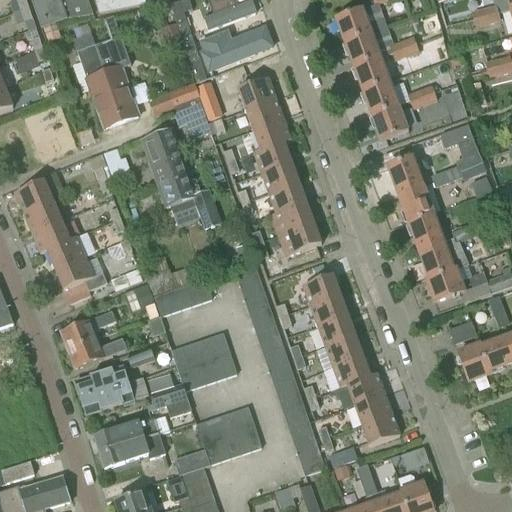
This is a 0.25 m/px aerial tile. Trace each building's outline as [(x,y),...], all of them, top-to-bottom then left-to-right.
[(20,13),(28,10),(24,0),(21,0),(17,2),(20,13)] [(88,0),(30,0),(41,31),(67,21),(94,16),(88,0)] [(144,0),(94,0),(99,16),(146,7),(144,0)] [(9,4),(12,15),(20,13),(17,2),(9,4)] [(201,21),(206,39),(256,25),(251,7),(201,21)] [(488,20),(489,27),(500,24),(496,9),(482,13),(484,20),(488,20)] [(28,10),(20,13),(24,24),(32,21),(28,10)] [(344,46),(372,36),(362,11),(335,21),(344,46)] [(16,26),(24,24),(20,13),(12,15),(16,26)] [(484,20),(482,13),(471,16),(475,31),(489,27),(488,20),(484,20)] [(183,47),(193,44),(189,32),(186,24),(176,27),(183,47)] [(48,45),(60,41),(55,27),(43,31),(48,45)] [(183,47),(176,27),(162,32),(168,52),(183,47)] [(107,34),(113,50),(124,46),(119,33),(118,34),(117,31),(107,34)] [(199,59),(206,77),(270,53),(263,35),(199,59)] [(372,36),(344,46),(353,71),(381,60),(372,36)] [(34,54),(42,51),(39,40),(31,43),(34,54)] [(413,40),(403,44),(406,51),(402,52),(405,60),(419,54),(413,40)] [(200,64),(198,59),(193,44),(183,47),(190,67),(200,64)] [(406,51),(403,44),(389,49),(395,63),(405,60),(402,52),(406,51)] [(96,57),(97,56),(94,48),(76,54),(80,63),(96,57)] [(46,62),(42,51),(34,54),(38,65),(46,62)] [(113,51),(97,56),(96,57),(121,126),(138,119),(113,51)] [(468,78),(461,54),(449,57),(456,82),(468,78)] [(34,55),(15,63),(21,77),(40,69),(34,55)] [(96,57),(80,63),(104,132),(121,126),(96,57)] [(511,68),(510,59),(496,63),(497,70),(501,70),(503,77),(511,74),(511,68)] [(381,60),(353,71),(362,95),(390,85),(381,60)] [(497,70),(496,63),(485,66),(489,81),(503,77),(501,70),(497,70)] [(46,87),(53,84),(49,72),(41,75),(46,87)] [(245,113),(276,102),(268,82),(260,84),(256,73),(223,84),(228,96),(238,93),(245,113)] [(390,85),(362,95),(371,119),(399,109),(390,85)] [(193,86),(171,95),(177,111),(200,103),(193,86)] [(200,102),(215,97),(210,86),(196,91),(200,102)] [(431,89),(421,93),(424,100),(420,101),(423,108),(437,103),(431,89)] [(457,90),(446,93),(452,114),(463,111),(457,90)] [(4,91),(0,92),(0,116),(13,111),(4,91)] [(424,100),(421,93),(407,98),(413,112),(423,108),(420,101),(424,100)] [(177,111),(171,95),(148,104),(154,120),(177,111)] [(283,123),(276,102),(245,113),(253,134),(283,123)] [(182,128),(202,120),(205,119),(200,106),(177,115),(182,128)] [(399,109),(371,119),(381,144),(408,134),(399,109)] [(221,123),(213,125),(217,137),(225,134),(221,123)] [(291,143),(283,123),(253,134),(260,153),(260,155),(284,146),(291,143)] [(439,138),(444,152),(473,143),(468,128),(439,138)] [(173,184),(185,179),(189,178),(172,131),(157,137),(173,184)] [(173,184),(157,137),(142,142),(166,211),(167,211),(193,202),(185,179),(173,184)] [(260,155),(260,153),(253,156),(261,177),(291,166),(284,146),(260,155)] [(227,166),(235,163),(231,152),(223,155),(227,166)] [(398,198),(423,189),(412,160),(387,170),(398,198)] [(119,163),(107,167),(113,184),(125,180),(119,163)] [(239,174),(235,163),(227,166),(231,177),(239,174)] [(299,187),(291,166),(261,177),(269,198),(299,187)] [(483,166),(460,175),(462,180),(464,184),(485,175),(486,175),(483,166)] [(98,185),(106,182),(102,171),(94,174),(98,185)] [(459,171),(449,174),(451,179),(446,181),(448,185),(462,180),(459,171)] [(451,179),(449,174),(432,180),(436,190),(448,185),(446,181),(451,179)] [(475,196),(490,189),(484,176),(469,184),(475,196)] [(106,182),(98,185),(102,196),(110,193),(106,182)] [(23,217),(53,204),(44,184),(14,196),(23,217)] [(299,187),(269,198),(276,217),(270,218),(271,220),(306,207),(299,187)] [(423,189),(398,198),(408,226),(433,217),(423,189)] [(241,207),(249,204),(245,193),(237,196),(241,207)] [(208,196),(201,198),(196,201),(200,212),(203,219),(206,229),(219,224),(208,196)] [(196,201),(193,202),(167,211),(173,227),(201,216),(196,201)] [(61,224),(53,204),(23,217),(32,237),(61,224)] [(253,215),(249,204),(241,207),(245,218),(253,215)] [(306,207),(271,220),(278,240),(314,227),(306,207)] [(113,225),(121,222),(117,211),(109,214),(113,225)] [(443,245),(433,217),(408,226),(418,254),(443,245)] [(125,233),(121,222),(113,225),(117,236),(125,233)] [(61,224),(32,237),(40,257),(47,254),(69,243),(61,224)] [(480,226),(468,231),(470,235),(467,237),(468,241),(483,236),(480,226)] [(314,227),(278,240),(286,260),(321,248),(314,227)] [(470,235),(468,231),(453,236),(457,246),(468,241),(467,237),(470,235)] [(256,250),(264,247),(259,234),(251,237),(256,250)] [(76,240),(69,243),(47,254),(56,274),(85,262),(76,240)] [(132,254),(128,243),(120,245),(124,257),(132,254)] [(443,245),(418,254),(429,282),(454,273),(443,245)] [(264,247),(256,250),(260,263),(268,260),(264,247)] [(56,274),(64,294),(85,285),(89,295),(107,287),(95,260),(86,264),(85,262),(56,274)] [(238,285),(258,278),(255,267),(234,274),(238,285)] [(324,267),(313,271),(315,280),(327,276),(324,267)] [(168,272),(146,280),(152,298),(193,285),(188,271),(170,276),(168,272)] [(456,272),(454,273),(429,282),(426,283),(434,305),(464,294),(456,272)] [(115,295),(143,284),(138,273),(110,284),(115,295)] [(486,287),(491,297),(511,288),(511,279),(510,275),(486,283),(483,275),(468,281),(472,292),(486,287)] [(258,278),(238,285),(241,295),(262,288),(258,278)] [(310,310),(340,299),(333,278),(302,289),(310,310)] [(205,282),(194,286),(201,306),(212,303),(205,282)] [(85,285),(64,294),(70,308),(91,299),(89,295),(85,285)] [(201,306),(194,286),(184,289),(191,310),(201,306)] [(266,298),(262,288),(241,295),(245,305),(266,298)] [(184,289),(174,293),(181,313),(191,310),(184,289)] [(0,292),(0,331),(13,327),(0,292)] [(181,313),(174,293),(164,296),(171,317),(181,313)] [(150,295),(131,302),(136,315),(155,307),(150,295)] [(171,317),(164,296),(153,300),(160,320),(171,317)] [(269,308),(266,298),(245,305),(248,316),(269,308)] [(348,319),(340,299),(310,310),(318,330),(348,319)] [(499,316),(504,315),(498,300),(489,304),(493,315),(498,313),(499,316)] [(280,321),(288,318),(284,307),(276,310),(280,321)] [(273,319),(269,308),(248,316),(252,326),(273,319)] [(477,340),(467,313),(444,322),(454,348),(477,340)] [(508,326),(504,315),(499,316),(498,313),(493,315),(499,330),(508,326)] [(68,353),(96,342),(93,334),(115,325),(111,315),(60,335),(68,353)] [(292,329),(288,318),(280,321),(284,332),(292,329)] [(273,319),(252,326),(255,336),(276,329),(273,319)] [(355,340),(348,319),(318,330),(325,351),(355,340)] [(166,336),(160,320),(148,324),(153,340),(166,336)] [(276,329),(255,336),(259,346),(280,339),(276,329)] [(223,336),(212,340),(219,360),(230,357),(223,336)] [(280,339),(259,346),(262,356),(283,349),(280,339)] [(511,365),(511,349),(508,339),(480,350),(490,374),(511,365)] [(212,340),(202,343),(209,364),(219,360),(212,340)] [(355,340),(325,351),(332,371),(363,360),(355,340)] [(99,350),(96,342),(68,353),(75,372),(125,352),(121,341),(99,350)] [(209,364),(202,343),(192,346),(199,367),(209,364)] [(192,346),(182,350),(189,370),(199,367),(192,346)] [(490,374),(480,350),(479,347),(458,355),(469,385),(491,377),(490,374)] [(294,362),(302,359),(298,348),(290,351),(294,362)] [(283,349),(262,356),(266,366),(287,359),(283,349)] [(189,370),(182,350),(170,354),(177,374),(189,370)] [(131,373),(154,365),(151,354),(127,363),(131,373)] [(230,357),(219,360),(226,381),(237,377),(230,357)] [(290,370),(287,359),(266,366),(269,377),(290,370)] [(305,370),(302,359),(294,362),(297,373),(305,370)] [(226,381),(219,360),(209,364),(216,384),(226,381)] [(363,360),(332,371),(340,392),(347,389),(370,379),(363,360)] [(216,384),(209,364),(199,367),(206,387),(216,384)] [(199,367),(189,370),(196,391),(206,387),(199,367)] [(128,387),(123,370),(76,385),(81,402),(128,387)] [(189,370),(177,374),(181,387),(182,387),(185,394),(196,391),(189,370)] [(290,370),(269,377),(273,387),(294,380),(290,370)] [(149,394),(172,387),(168,373),(145,380),(149,394)] [(370,379),(347,389),(354,409),(384,398),(377,377),(370,379)] [(294,380),(273,387),(276,397),(297,390),(294,380)] [(143,382),(128,387),(81,402),(86,418),(123,407),(124,409),(134,406),(133,403),(148,398),(143,382)] [(182,387),(181,387),(151,396),(156,413),(166,410),(188,403),(185,394),(182,387)] [(307,403),(315,400),(312,389),(304,392),(307,403)] [(297,390),(276,397),(280,407),(301,400),(297,390)] [(384,398),(354,409),(362,429),(392,418),(384,398)] [(301,400),(280,407),(284,417),(304,410),(301,400)] [(319,411),(315,400),(307,403),(311,414),(319,411)] [(188,403),(166,410),(170,421),(191,414),(188,403)] [(244,434),(255,431),(248,410),(237,414),(244,434)] [(304,410),(284,417),(287,427),(308,420),(304,410)] [(244,434),(237,414),(227,417),(234,438),(244,434)] [(234,438),(227,417),(217,420),(224,441),(234,438)] [(399,439),(392,418),(362,429),(369,450),(399,439)] [(224,441),(217,420),(207,424),(213,444),(224,441)] [(308,420),(287,427),(291,438),(311,431),(308,420)] [(159,437),(159,436),(155,421),(139,426),(94,440),(99,456),(159,437)] [(213,444),(207,424),(195,427),(202,448),(213,444)] [(321,444),(329,441),(325,430),(317,432),(321,444)] [(255,431),(244,434),(251,454),(261,451),(255,431)] [(315,441),(311,431),(291,438),(294,448),(315,441)] [(159,436),(159,437),(99,456),(104,472),(125,465),(124,465),(147,457),(149,463),(166,458),(166,456),(177,453),(170,433),(159,436)] [(244,434),(234,438),(240,458),(251,454),(244,434)] [(234,438),(224,441),(230,461),(240,458),(234,438)] [(224,441),(213,444),(220,465),(230,461),(224,441)] [(318,451),(315,441),(294,448),(298,458),(318,451)] [(329,441),(321,444),(324,455),(333,452),(329,441)] [(213,444),(202,448),(204,453),(210,469),(220,465),(213,444)] [(332,471),(357,463),(357,462),(352,450),(323,461),(326,469),(331,467),(332,471)] [(318,451),(298,458),(301,468),(322,461),(318,451)] [(210,469),(204,453),(173,463),(179,479),(180,479),(204,471),(210,469)] [(399,460),(391,462),(394,471),(402,468),(399,460)] [(322,461),(301,468),(305,479),(325,472),(322,461)] [(34,478),(34,477),(30,465),(0,474),(0,488),(5,487),(34,478)] [(361,486),(372,482),(367,468),(356,472),(361,486)] [(334,473),(338,484),(351,479),(347,469),(334,473)] [(204,471),(180,479),(184,490),(208,482),(204,471)] [(402,493),(401,494),(402,496),(407,511),(431,511),(423,486),(417,488),(414,480),(411,478),(398,483),(402,493)] [(0,498),(4,511),(43,511),(70,504),(62,479),(0,498)] [(208,482),(184,490),(184,491),(188,501),(189,501),(211,493),(208,483),(208,482)] [(377,496),(372,482),(361,486),(366,500),(377,496)] [(304,506),(315,502),(310,488),(299,492),(304,506)] [(211,493),(189,501),(193,511),(215,504),(211,493)] [(150,511),(145,494),(115,505),(117,511),(150,511)] [(407,511),(402,496),(374,506),(375,511),(407,511)] [(188,501),(179,504),(182,511),(192,511),(193,511),(189,501),(188,501)] [(318,511),(315,502),(304,506),(306,511),(318,511)]
